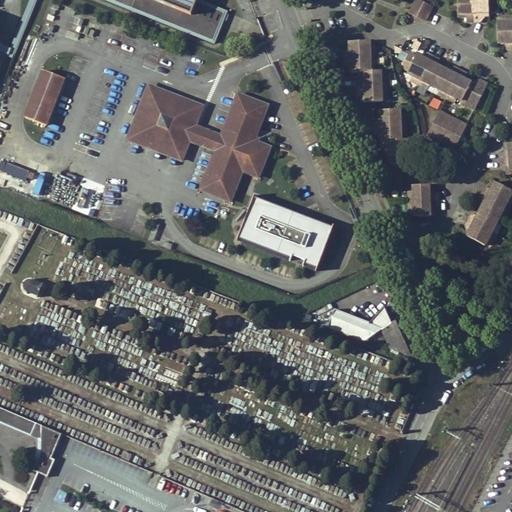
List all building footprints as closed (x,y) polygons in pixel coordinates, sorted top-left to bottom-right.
[(0,58),(12,63),(37,0),(30,0),(9,54),(0,50),(0,58)] [(198,0),(106,0),(134,11),(137,0),(138,0),(143,2),(139,13),(215,43),(223,24),(193,13),(198,1),(198,0)] [(143,2),(138,0),(137,0),(134,11),(139,13),(143,2)] [(414,0),(408,14),(427,22),(434,6),(420,0),(414,0)] [(457,0),(460,19),(467,18),(468,23),(481,22),(481,17),(490,16),(488,0),(457,0)] [(511,18),(502,20),(503,23),(496,24),(498,44),(505,43),(506,50),(511,49),(511,18)] [(370,48),(369,42),(351,43),(351,50),(344,51),(344,66),(350,66),(351,73),(361,73),(361,81),(356,81),(357,95),(362,95),(362,103),(379,102),(381,102),(381,97),(386,96),(386,78),(381,78),(381,72),(370,72),(370,67),(375,67),(374,57),(374,48),(370,48)] [(459,102),(475,110),(488,85),(480,81),(477,86),(464,79),(467,74),(455,68),(452,72),(439,65),(441,61),(428,55),(426,59),(419,55),(417,57),(410,52),(402,67),(410,70),(409,73),(413,75),(411,79),(428,88),(430,84),(440,90),(438,93),(454,101),(456,99),(460,100),(459,102)] [(289,65),(289,63),(286,62),(284,61),(281,60),(283,66),(290,81),(295,79),(289,65)] [(66,79),(44,71),(26,117),(47,126),(53,111),(50,110),(57,92),(60,93),(66,79)] [(180,129),(193,134),(190,141),(196,143),(203,146),(208,134),(221,139),(222,136),(202,128),(196,126),(203,107),(149,86),(128,139),(182,161),(187,149),(137,129),(148,101),(185,116),(180,129)] [(57,92),(50,110),(53,111),(60,93),(57,92)] [(239,95),(222,136),(221,139),(208,134),(203,146),(216,151),(201,189),(230,201),(242,170),(259,177),(271,148),(254,141),(268,106),(239,95)] [(433,98),(430,105),(439,108),(441,101),(433,98)] [(148,101),(137,129),(187,149),(190,141),(193,134),(180,129),(185,116),(148,101)] [(398,111),(379,112),(379,120),(373,120),(374,134),(379,134),(379,142),(384,142),(386,157),(388,157),(388,163),(403,162),(402,155),(405,155),(405,149),(410,149),(410,140),(400,141),(400,134),(404,134),(403,116),(398,116),(398,111)] [(453,149),(465,126),(439,111),(426,134),(434,138),(436,134),(448,141),(446,144),(453,149)] [(511,142),(502,143),(503,152),(498,153),(499,167),(504,167),(505,174),(505,175),(511,174),(511,142)] [(25,180),(29,171),(5,162),(1,171),(25,180)] [(511,199),(507,197),(509,191),(491,182),(488,189),(482,186),(475,200),(480,202),(474,215),(469,212),(462,226),(467,228),(464,236),(482,245),(484,241),(489,243),(498,225),(493,223),(496,218),(498,213),(503,216),(511,199)] [(437,205),(436,192),(431,192),(431,184),(414,185),(414,191),(408,191),(409,210),(413,210),(413,215),(433,215),(432,206),(437,205)] [(333,228),(254,197),(238,238),(317,270),(333,228)] [(44,283),(32,278),(30,279),(28,280),(26,282),(25,284),(26,286),(27,288),(28,290),(40,295),(44,283)] [(365,341),(381,330),(393,322),(382,307),(366,324),(335,311),(328,328),(392,353),(389,348),(382,348),(365,341)] [(392,353),(413,361),(395,321),(393,322),(381,330),(389,348),(392,353)] [(382,348),(389,348),(381,330),(365,341),(382,348)] [(37,423),(0,407),(0,413),(34,428),(37,423)] [(37,423),(34,428),(0,413),(0,421),(44,441),(48,428),(37,423)] [(62,435),(48,428),(44,441),(44,444),(41,453),(37,462),(33,471),(38,473),(48,477),(56,460),(52,458),(62,435)]
